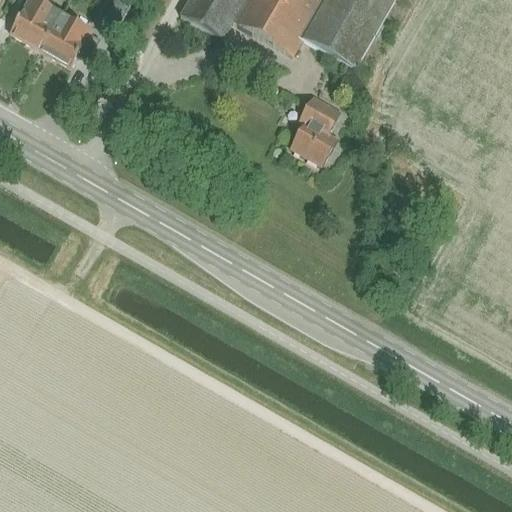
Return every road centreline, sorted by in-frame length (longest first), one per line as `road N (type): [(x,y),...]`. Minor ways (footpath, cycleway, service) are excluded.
road 1 (track): [(429,511),(0,266)]
road 2 (primary): [(511,426),(120,200)]
road 3 (primary): [(120,200),(0,131)]
